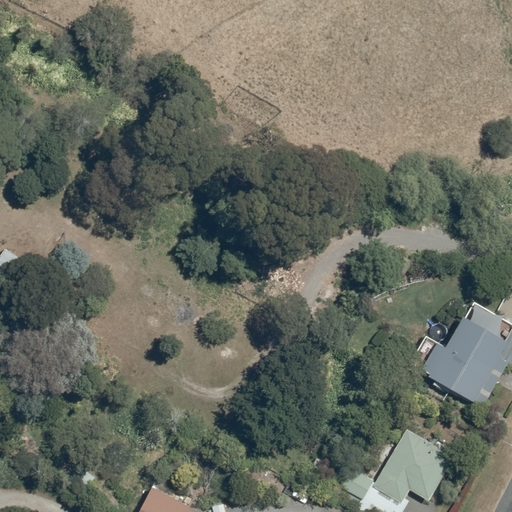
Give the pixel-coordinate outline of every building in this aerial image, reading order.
[(18,254),(4,245),(0,251),(0,276),(4,278),(18,254)] [(430,376),(474,402),(484,407),(509,363),(500,358),(508,343),(464,317),(446,348),(438,343),(422,370),(431,375),(430,376)] [(454,457),(407,431),(375,487),(402,502),(409,490),(429,501),(454,457)] [(363,500),(373,480),(341,464),(331,483),(363,500)] [(138,511),(200,511),(152,487),(138,511)]
